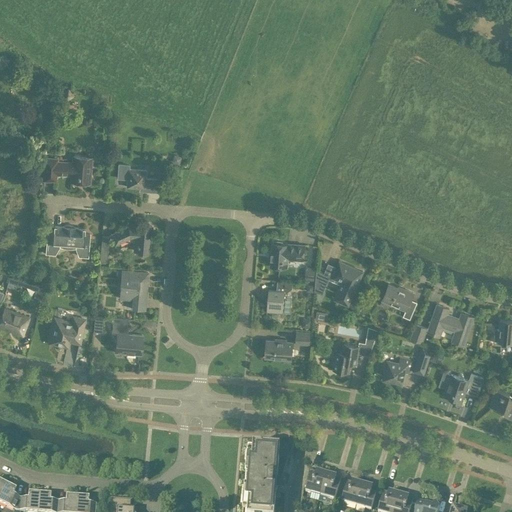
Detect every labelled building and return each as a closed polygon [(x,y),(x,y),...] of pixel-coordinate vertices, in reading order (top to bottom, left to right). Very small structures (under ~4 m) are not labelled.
[(71,175),(70,181),(89,182),(91,158),(72,156),(72,162),(56,161),(57,158),(44,157),(43,179),(55,180),(55,174),(59,174),(60,175),(61,175),(62,175),(63,176),(64,176),(65,175),(66,175),(67,174),(71,175)] [(118,164),(117,178),(127,179),(126,187),(139,188),(139,187),(143,187),(143,191),(155,192),(156,178),(145,178),(146,170),(129,169),(129,165),(118,164)] [(47,230),(45,253),(54,254),(59,245),(61,242),(74,243),(75,247),(78,256),(87,256),(89,233),(83,233),(83,228),(71,227),(70,228),(66,228),(67,227),(54,225),(53,230),(47,230)] [(110,234),(110,235),(114,244),(129,237),(134,238),(133,250),(149,252),(150,242),(152,241),(153,236),(151,235),(152,226),(136,225),(135,229),(131,229),(132,227),(127,226),(110,234)] [(286,267),(286,257),(304,259),(305,246),(288,245),(288,244),(282,244),(282,241),(272,241),(270,266),(286,267)] [(342,282),(334,299),(348,305),(363,271),(339,261),(332,278),(342,282)] [(307,267),(307,279),(314,280),(315,267),(307,267)] [(133,299),(132,309),(144,310),(147,273),(121,270),(119,298),(133,299)] [(329,276),(316,270),(314,291),(322,294),(329,276)] [(30,283),(10,276),(8,282),(9,282),(8,286),(15,288),(16,284),(20,285),(20,284),(35,289),(34,297),(31,296),(28,309),(38,311),(40,299),(44,285),(30,283)] [(266,311),(282,312),(290,313),(292,296),(287,296),(287,291),(291,288),(292,282),(277,281),(276,291),(268,290),(266,311)] [(417,302),(410,300),(413,293),(405,289),(404,291),(389,284),(382,300),(405,310),(403,316),(410,319),(417,302)] [(62,296),(70,297),(70,289),(58,288),(62,296)] [(455,331),(452,341),(464,345),(473,317),(465,314),(463,320),(447,314),(449,309),(437,304),(427,332),(439,336),(443,327),(455,331)] [(97,316),(108,316),(109,308),(98,307),(97,316)] [(4,308),(0,319),(0,326),(22,335),(28,317),(4,308)] [(93,331),(102,332),(103,317),(95,316),(93,331)] [(67,347),(68,340),(79,342),(84,319),(76,317),(72,320),(72,322),(55,318),(53,319),(50,333),(52,333),(50,343),(67,347)] [(127,334),(129,319),(113,317),(111,333),(117,333),(115,353),(140,355),(142,335),(127,334)] [(303,318),(302,327),(310,327),(310,319),(303,318)] [(511,321),(500,320),(499,329),(498,329),(496,341),(511,342),(511,321)] [(415,323),(410,339),(423,343),(428,327),(415,323)] [(368,327),(366,339),(374,341),(378,330),(370,327),(368,327)] [(310,332),(296,330),(295,344),(309,345),(310,332)] [(266,340),(265,357),(291,359),(292,342),(266,340)] [(357,354),(363,355),(365,343),(359,342),(359,346),(344,344),(342,353),(337,352),(334,370),(348,372),(350,364),(355,365),(357,354)] [(432,349),(421,345),(419,353),(429,356),(432,349)] [(388,362),(384,379),(401,382),(403,372),(409,373),(412,361),(400,359),(398,364),(388,362)] [(458,374),(456,376),(444,372),(438,386),(446,389),(444,395),(451,397),(450,400),(461,404),(465,392),(477,396),(483,378),(471,374),(468,380),(463,378),(463,377),(463,376),(463,375),(462,374),(461,374),(459,374),(458,374)] [(504,414),(511,419),(511,398),(508,396),(510,392),(495,388),(490,405),(504,409),(506,411),(504,414)] [(278,488),(278,484),(279,477),(277,477),(280,447),(248,444),(242,511),(274,511),(276,488),(278,488)] [(319,502),(320,497),(327,474),(317,472),(316,473),(311,472),(306,492),(311,494),(310,500),(319,502)] [(336,477),(327,474),(320,497),(335,501),(341,480),(336,479),(336,477)] [(342,503),(356,507),(363,485),(353,482),(352,484),(348,482),(342,503)] [(7,486),(5,485),(0,495),(0,504),(15,511),(18,511),(20,499),(12,496),(15,490),(13,489),(13,488),(13,486),(11,485),(10,485),(8,485),(7,486)] [(373,487),(363,485),(356,507),(371,511),(377,490),(372,489),(373,487)] [(27,500),(20,499),(18,511),(37,511),(39,495),(37,495),(37,493),(35,492),(34,492),(32,492),(31,493),(30,494),(28,494),(27,500)] [(41,495),(39,495),(37,511),(56,511),(57,502),(50,502),(50,496),(48,496),(47,494),(46,493),(44,492),(43,493),(41,494),(41,495)] [(378,511),(394,511),(399,495),(389,492),(389,494),(384,492),(378,511)] [(65,503),(57,502),(56,511),(75,511),(77,498),(75,498),(75,496),(73,495),(72,495),(70,495),(69,496),(68,497),(66,497),(65,503)] [(78,498),(77,498),(75,511),(95,511),(96,505),(87,505),(88,499),(86,499),(85,497),(84,496),(82,495),(81,496),(79,496),(78,498)] [(409,497),(399,495),(394,511),(410,511),(413,501),(408,499),(409,497)] [(132,511),(133,511),(129,510),(130,501),(111,499),(109,511),(132,511)] [(438,511),(440,508),(437,504),(432,506),(426,504),(418,501),(414,511),(438,511)]
